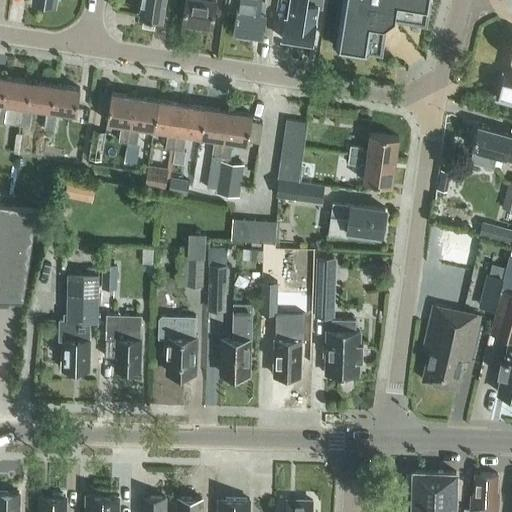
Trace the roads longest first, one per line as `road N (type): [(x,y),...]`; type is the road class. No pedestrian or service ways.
road 1 (residential): [(434,103),(84,48)]
road 2 (secondary): [(352,440),(0,431)]
road 3 (residential): [(387,440),(434,103)]
road 4 (secondary): [(511,444),(387,440)]
